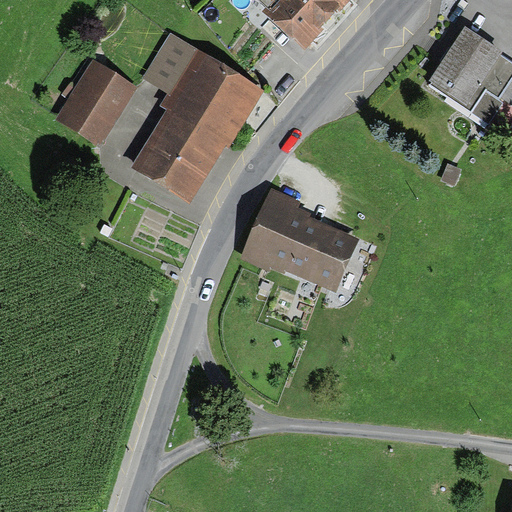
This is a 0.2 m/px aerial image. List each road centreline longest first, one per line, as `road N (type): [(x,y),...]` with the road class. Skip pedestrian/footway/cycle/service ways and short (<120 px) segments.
road 1 (tertiary): [(412,0),(285,146),(233,234),(179,357),(131,511)]
road 2 (track): [(135,498),(186,449),(258,430)]
